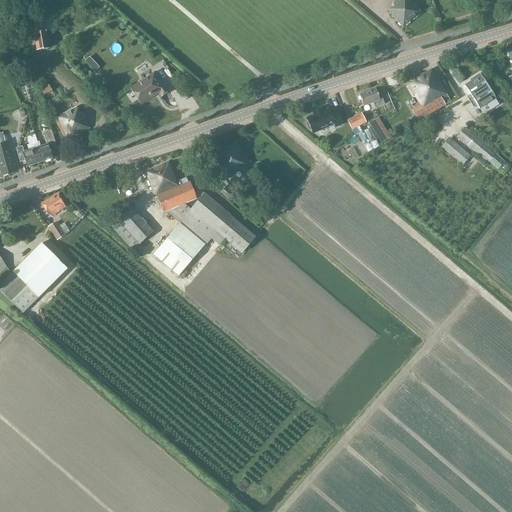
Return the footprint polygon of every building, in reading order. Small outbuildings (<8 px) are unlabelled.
[(388,11),(389,12),(403,28),(420,13),(408,0),(398,0),(393,5),(394,6),(388,11)] [(47,31),(53,30),(51,19),(18,25),(21,36),(34,33),(36,51),(50,49),(47,31)] [(116,27),(113,30),(119,36),(123,33),(116,27)] [(443,106),(439,99),(446,95),(432,70),(407,85),(413,96),(415,95),(425,113),(422,115),(423,117),(420,119),(421,120),(443,106)] [(161,97),(169,92),(156,72),(132,88),(142,104),(159,93),(161,97)] [(472,82),(464,86),(472,97),(468,100),(473,108),(484,101),(487,105),(494,100),(487,90),(489,88),(480,74),(471,80),(472,82)] [(46,91),(55,87),(50,77),(42,81),(46,91)] [(375,108),(384,105),(382,99),(380,100),(376,89),(359,95),(363,107),(373,103),(375,108)] [(66,141),(89,129),(81,112),(79,113),(77,108),(55,119),(66,141)] [(337,112),(331,115),(328,109),(321,112),(320,110),(313,113),(314,115),(306,119),(308,123),(306,124),(309,131),(311,130),(313,134),(334,125),(336,128),(343,125),(337,112)] [(362,114),(347,121),(352,130),(359,126),(366,123),(362,114)] [(376,119),(369,123),(373,130),(380,125),(376,119)] [(457,138),(488,163),(496,154),(465,128),(457,138)] [(362,132),(358,135),(368,153),(379,147),(370,129),(362,132)] [(31,136),(40,163),(52,159),(50,152),(58,149),(52,130),(43,133),(47,145),(41,147),(39,142),(37,142),(35,135),(31,136)] [(385,133),(378,137),(381,143),(389,139),(385,133)] [(40,163),(31,136),(27,137),(29,145),(27,145),(29,151),(24,153),(22,146),(16,148),(21,163),(25,161),(27,167),(40,163)] [(470,156),(449,138),(441,147),(462,166),(470,156)] [(225,178),(248,166),(251,164),(245,154),(243,156),(236,143),(213,155),(225,178)] [(7,144),(0,145),(0,169),(2,176),(15,172),(7,144)] [(202,249),(210,240),(219,248),(226,241),(241,254),(255,237),(199,190),(195,195),(190,183),(189,183),(186,178),(177,182),(169,162),(145,172),(152,191),(154,190),(163,213),(167,211),(181,223),(153,256),(178,277),(202,249)] [(226,188),(220,194),(227,201),(233,195),(226,188)] [(52,217),(66,208),(63,202),(64,201),(59,194),(42,205),(47,212),(48,212),(52,217)] [(133,251),(153,233),(128,204),(118,213),(122,218),(111,227),(133,251)] [(81,220),(85,215),(81,211),(77,216),(81,220)] [(55,225),(50,228),(58,241),(63,237),(65,236),(64,235),(59,227),(57,228),(55,225)] [(23,314),(68,269),(41,244),(36,250),(18,269),(13,273),(11,275),(0,257),(0,290),(10,300),(23,314)]
